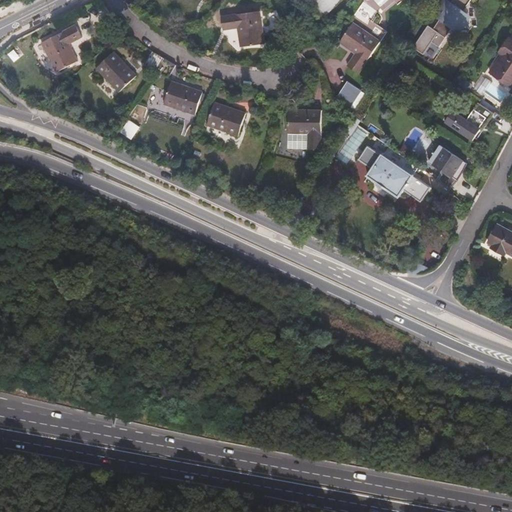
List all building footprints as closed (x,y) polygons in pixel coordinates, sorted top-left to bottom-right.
[(307,0),(324,18),(344,0),(307,0)] [(455,0),(450,9),(446,5),(447,3),(445,5),(437,18),(435,20),(436,20),(437,18),(442,21),(433,33),(446,42),(454,29),(458,32),(467,20),(463,17),(473,0),(455,0)] [(270,48),(265,15),(227,21),(229,35),(243,34),(246,52),(270,48)] [(57,71),(80,61),(72,44),(84,37),(78,26),(43,42),(57,71)] [(382,46),(374,40),(355,27),(341,45),(356,57),(348,69),(359,76),(382,46)] [(380,31),(374,40),(382,46),(389,37),(380,31)] [(511,44),(510,42),(500,57),(503,59),(490,77),(509,90),(511,86),(511,44)] [(149,66),(161,73),(168,61),(156,53),(149,66)] [(102,72),(125,95),(141,77),(118,55),(102,72)] [(174,80),(180,68),(168,61),(161,73),(174,80)] [(167,106),(198,119),(207,96),(175,84),(167,106)] [(209,127),(241,139),(249,118),(217,106),(209,127)] [(281,121),(281,106),(268,107),(268,121),(278,121),(281,121)] [(454,114),(446,126),(474,143),(476,140),(482,132),(481,131),(486,122),(489,125),(495,116),(479,106),(468,123),(454,114)] [(325,151),(323,113),(290,114),(291,137),(311,137),(311,152),(325,151)] [(361,124),(356,120),(352,125),(358,129),(361,124)] [(482,132),(476,140),(479,141),(489,125),(486,122),(481,131),(482,132)] [(358,129),(352,125),(351,126),(346,134),(352,138),(358,129)] [(416,177),(421,170),(388,149),(383,156),(369,148),(361,160),(375,170),(366,183),(397,206),(405,192),(424,204),(432,189),(416,177)] [(463,175),(468,167),(442,149),(438,155),(436,153),(434,156),(436,157),(431,165),(443,173),(437,183),(449,193),(458,183),(463,175)] [(306,218),(294,211),(286,224),(311,236),(306,218)] [(511,233),(499,227),(490,245),(494,247),(493,251),(507,258),(508,254),(511,256),(511,233)] [(422,275),(427,275),(429,270),(413,262),(408,272),(422,275)]
